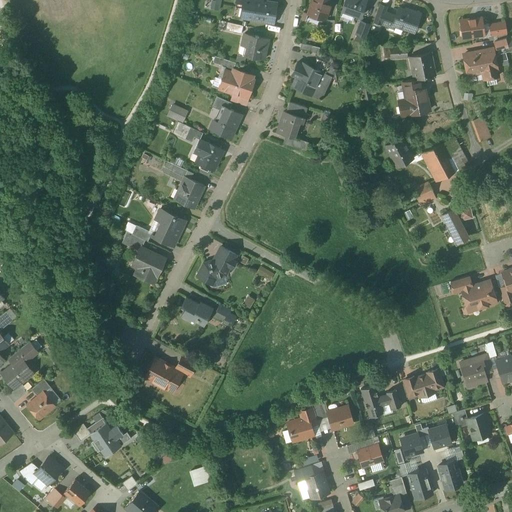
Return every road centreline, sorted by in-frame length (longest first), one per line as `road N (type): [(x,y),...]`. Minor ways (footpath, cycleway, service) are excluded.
road 1 (residential): [(205,223),(366,305),(383,320),(395,363)]
road 2 (residential): [(290,0),(273,87),(205,223)]
road 3 (residential): [(205,223),(137,353)]
